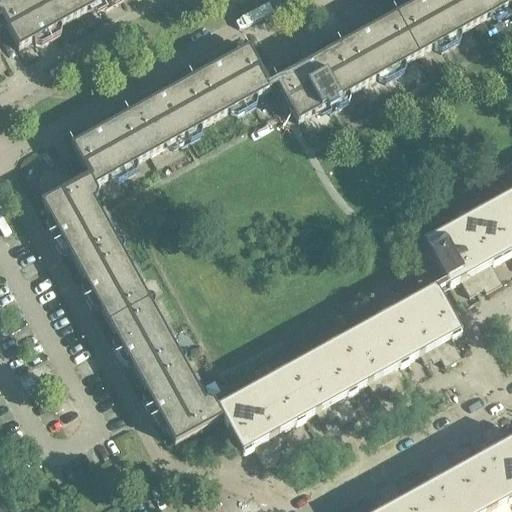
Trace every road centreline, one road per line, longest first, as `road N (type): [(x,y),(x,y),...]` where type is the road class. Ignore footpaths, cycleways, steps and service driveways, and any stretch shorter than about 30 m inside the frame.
road 1 (residential): [(281,507),(161,458),(0,169)]
road 2 (residential): [(0,161),(293,0)]
road 3 (residential): [(310,511),(511,401)]
